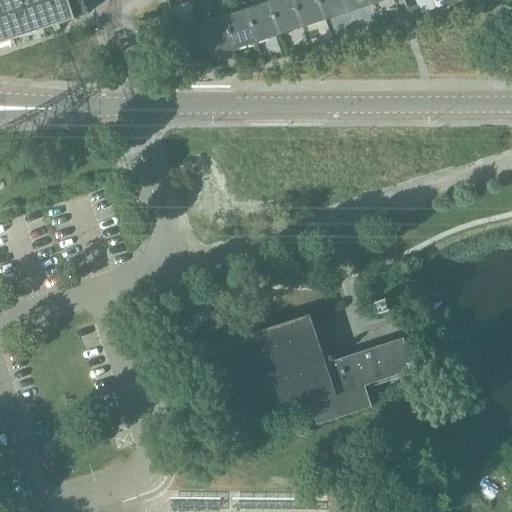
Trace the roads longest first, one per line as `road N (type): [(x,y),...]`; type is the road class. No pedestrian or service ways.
road 1 (unclassified): [(511,162),(206,261),(175,264),(139,149),(135,108)]
road 2 (unclassified): [(135,108),(511,105)]
